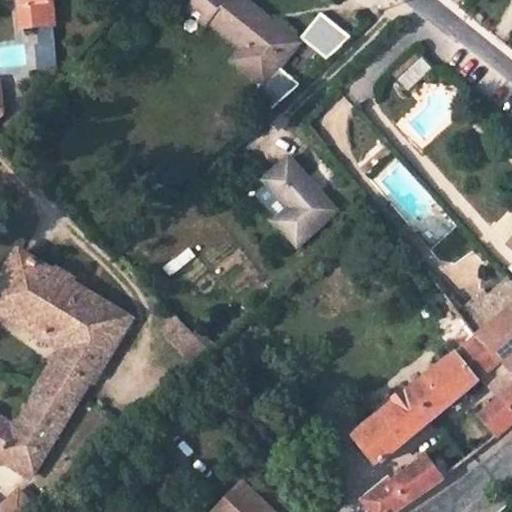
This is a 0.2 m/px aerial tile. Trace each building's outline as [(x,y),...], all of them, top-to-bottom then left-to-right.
[(17,0),(20,32),(51,29),(50,5),(54,0),(17,0)] [(209,24),(243,50),(235,61),(267,85),(253,103),(267,114),(302,83),(280,67),(298,42),(241,0),(190,0),(184,9),(206,27),(209,24)] [(328,60),(353,38),(322,14),(302,40),(328,60)] [(432,69),(419,56),(397,79),(409,91),(432,69)] [(287,154),(264,173),(288,204),(273,216),(294,240),(333,208),(287,154)] [(76,390),(94,361),(97,363),(127,316),(18,248),(0,277),(0,305),(63,344),(49,368),(59,374),(57,378),(76,390)] [(511,277),(511,276),(486,297),(480,302),(474,296),(456,310),(477,335),(511,307),(511,277)] [(474,296),(480,302),(486,297),(480,290),(474,296)] [(505,362),(511,356),(511,307),(477,335),(505,362)] [(163,328),(195,360),(208,347),(176,316),(163,328)] [(477,335),(352,432),(375,463),(481,380),(505,362),(477,335)] [(511,368),(505,362),(481,380),(499,398),(511,387),(511,368)] [(59,374),(49,368),(12,427),(0,419),(0,458),(24,474),(76,390),(57,378),(59,374)] [(498,431),(511,419),(511,387),(499,398),(482,413),(498,431)] [(394,479),(392,475),(363,495),(374,511),(389,511),(444,475),(429,454),(394,479)] [(262,501),(236,475),(205,506),(211,511),(265,511),(259,505),(262,501)] [(0,511),(26,511),(31,507),(15,485),(0,497),(0,511)]
